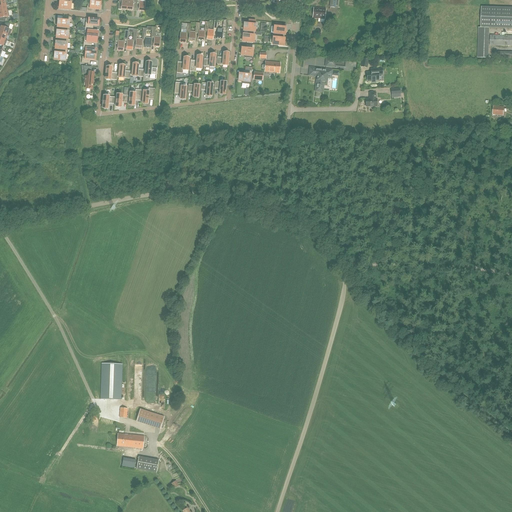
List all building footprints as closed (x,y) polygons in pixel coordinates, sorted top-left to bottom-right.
[(64,2),(60,2),(59,9),(70,10),(71,3),(70,0),(64,0),(65,1),(64,1),(64,2)] [(127,10),(127,0),(118,0),(118,7),(123,8),(123,10),(127,10)] [(136,0),(132,0),(133,0),(131,0),(127,0),(127,10),(130,10),(130,8),(136,9),(136,0)] [(136,0),(136,9),(141,9),(141,11),(144,12),(145,1),(140,1),(140,0),(136,0)] [(100,4),(91,3),(90,6),(87,6),(87,12),(95,12),(93,12),(94,9),(100,10),(100,4)] [(324,19),(325,8),(314,7),(313,18),(324,19)] [(511,7),(481,7),(481,27),(511,28),(511,7)] [(9,16),(8,10),(0,12),(0,20),(5,21),(5,17),(9,16)] [(57,27),(62,27),(68,28),(69,28),(69,21),(70,21),(71,17),(62,16),(63,16),(63,19),(62,19),(62,20),(58,20),(57,27)] [(93,25),(98,26),(99,20),(89,19),(86,19),(85,22),(85,27),(92,28),(92,25),(93,25)] [(216,38),(220,39),(220,37),(222,37),(222,34),(226,34),(227,20),(223,19),(222,28),(217,28),(218,21),(216,38)] [(244,31),(248,31),(254,32),(255,32),(255,25),(255,20),(249,20),(249,23),(248,23),(248,24),(244,24),(244,31)] [(216,38),(218,21),(214,21),(213,30),(208,29),(209,22),(207,39),(210,40),(211,38),(213,38),(213,35),(216,35),(216,38)] [(12,30),(8,29),(10,24),(0,22),(0,26),(1,27),(0,29),(0,31),(7,35),(9,36),(12,30)] [(198,37),(198,40),(200,23),(191,22),(191,24),(189,42),(192,42),(193,40),(195,40),(195,37),(198,37)] [(207,39),(209,22),(205,22),(204,31),(199,30),(200,23),(198,40),(201,41),(202,39),(207,39)] [(274,34),(280,34),(285,35),(285,28),(281,27),(282,26),(281,26),(281,23),(282,23),(275,22),(275,25),(274,25),(274,32),(274,34)] [(189,42),(191,24),(187,24),(186,33),(181,32),(180,43),(183,43),(183,41),(186,41),(186,38),(189,38),(189,42)] [(61,38),(67,39),(68,32),(68,28),(62,27),(62,30),(61,30),(61,31),(57,31),(56,38),(61,38)] [(91,31),(92,28),(85,27),(84,33),(87,33),(87,36),(97,37),(98,32),(91,31)] [(151,38),(150,48),(151,44),(156,45),(156,47),(159,47),(160,37),(155,36),(156,27),(152,27),(151,38)] [(150,48),(151,38),(146,37),(147,28),(143,28),(142,39),(141,49),(142,42),(145,43),(145,46),(147,46),(147,48),(150,48)] [(132,50),(134,29),(133,40),(128,39),(129,30),(125,30),(123,51),(124,44),(127,45),(126,48),(129,48),(128,50),(132,50)] [(141,49),(142,39),(137,38),(138,29),(134,29),(132,50),(133,43),(136,44),(136,47),(138,47),(137,49),(141,49)] [(119,49),(119,51),(123,51),(125,30),(124,41),(119,41),(119,32),(116,31),(114,45),(118,46),(117,49),(119,49)] [(242,41),(254,43),(254,36),(254,32),(248,31),(248,34),(247,34),(247,35),(243,35),(242,41)] [(280,34),(274,34),(274,35),(273,35),(273,44),(284,46),(284,39),(280,38),(281,37),(280,37),(280,34)] [(511,45),(511,35),(490,35),(490,45),(511,45)] [(97,37),(87,36),(87,42),(83,42),(83,45),(90,45),(90,42),(96,43),(97,37)] [(60,49),(67,50),(66,50),(67,43),(67,39),(61,38),(61,41),(60,41),(60,42),(56,42),(55,49),(60,49)] [(253,50),(254,50),(254,45),(246,44),(246,49),(242,48),(241,55),(245,56),(245,58),(252,58),(253,50)] [(89,48),(90,45),(83,45),(83,51),(86,51),(85,54),(95,55),(96,49),(89,48)] [(480,58),(491,58),(491,53),(488,53),(488,46),(480,46),(480,58)] [(59,53),(55,53),(54,60),(65,61),(66,54),(67,54),(67,50),(60,49),(60,52),(59,52),(59,53)] [(216,64),(228,66),(229,54),(223,53),(223,54),(223,56),(223,57),(223,58),(217,58),(217,56),(216,64)] [(82,57),(82,59),(82,62),(90,63),(88,63),(88,60),(95,60),(95,55),(85,54),(85,57),(82,57)] [(215,67),(216,55),(210,55),(209,58),(210,58),(210,60),(204,59),(204,58),(203,66),(215,67)] [(191,61),(191,60),(189,71),(196,72),(196,68),(201,69),(202,57),(197,56),(197,57),(196,57),(196,60),(197,60),(197,61),(191,61)] [(178,62),(178,61),(177,61),(176,73),(183,73),(183,70),(188,70),(189,59),(184,58),(184,59),(183,59),(183,61),(183,63),(178,62)] [(326,58),(325,66),(335,67),(336,60),(326,58)] [(265,62),(265,65),(263,65),(262,65),(262,68),(263,69),(265,69),(265,72),(279,73),(280,63),(265,62)] [(150,75),(150,79),(156,79),(157,68),(157,69),(151,68),(151,66),(152,66),(152,64),(151,64),(152,63),(146,63),(145,74),(150,75)] [(139,65),(138,65),(133,64),(132,76),(143,77),(144,69),(143,70),(138,70),(138,68),(139,68),(139,65)] [(120,66),(118,78),(130,79),(131,71),(130,71),(130,72),(125,71),(125,70),(126,67),(125,67),(125,66),(120,66)] [(112,68),(106,67),(105,79),(117,80),(117,72),(117,73),(111,73),(112,71),(112,69),(112,68)] [(331,78),(332,70),(311,68),(310,75),(318,76),(317,80),(315,88),(316,88),(315,89),(317,90),(318,91),(319,91),(320,91),(321,91),(322,90),(323,90),(323,89),(324,81),(327,81),(327,77),(331,78)] [(382,75),(382,68),(371,69),(371,73),(367,73),(367,81),(371,81),(372,82),(375,82),(375,80),(378,80),(378,76),(379,75),(382,75)] [(252,71),(244,70),(243,74),(239,74),(238,81),(243,81),(242,83),(249,84),(250,75),(251,75),(252,71)] [(93,79),(94,73),(94,72),(90,72),(89,79),(88,79),(88,76),(85,76),(85,83),(87,83),(86,89),(86,88),(90,89),(91,89),(92,89),(92,90),(93,79)] [(220,93),(219,94),(225,94),(226,82),(215,81),(214,89),(214,88),(220,89),(220,90),(219,90),(219,93),(220,93)] [(180,99),(185,99),(186,87),(181,87),(182,83),(175,83),(174,94),(175,94),(175,93),(180,94),(180,95),(179,98),(180,98),(180,99)] [(212,96),(213,84),(201,83),(201,91),(201,90),(207,90),(207,92),(206,92),(206,95),(212,96)] [(193,96),(193,97),(198,97),(200,86),(188,85),(187,93),(188,93),(188,92),(193,92),(193,94),(192,96),(193,96)] [(143,91),(142,103),(148,104),(148,103),(148,100),(148,99),(154,99),(154,100),(155,89),(149,88),(148,92),(143,91)] [(135,100),(140,101),(140,102),(141,102),(142,90),(135,90),(135,93),(130,93),(129,105),(134,105),(135,105),(135,102),(135,100)] [(366,106),(377,106),(377,99),(376,99),(376,93),(369,93),(369,99),(366,99),(366,106)] [(128,96),(117,94),(116,106),(121,107),(121,106),(122,106),(122,104),(121,104),(122,102),(127,103),(127,104),(128,96)] [(104,96),(102,108),(108,108),(109,105),(108,105),(108,104),(114,104),(114,105),(115,97),(104,96)] [(504,115),(504,107),(494,106),(493,114),(504,115)] [(100,399),(121,400),(122,364),(102,364),(100,399)] [(164,417),(140,409),(136,421),(160,429),(164,417)] [(117,446),(143,449),(144,436),(118,434),(117,446)] [(123,458),(122,466),(134,469),(135,461),(123,458)]
